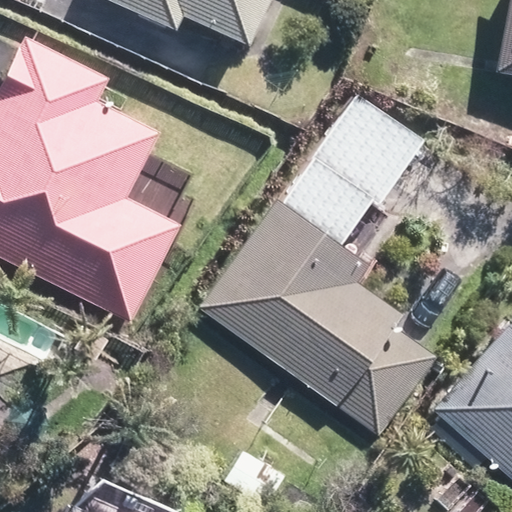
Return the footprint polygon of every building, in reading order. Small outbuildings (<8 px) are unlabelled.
[(109,0),(175,28),(180,16),(245,44),(264,0),(109,0)] [(511,0),(507,0),(496,64),(511,66),(511,0)] [(0,255),(128,319),(179,216),(128,191),(159,127),(93,95),(106,69),(25,29),(0,79),(0,255)] [(421,135),(352,86),(196,306),(378,436),(434,356),(390,325),(402,307),(349,270),(363,250),(341,235),(369,195),(375,199),(421,135)] [(511,338),(442,413),(511,478),(511,338)] [(203,511),(260,511),(287,473),(245,445),(201,510),(203,511)] [(108,511),(61,493),(53,511),(108,511)]
